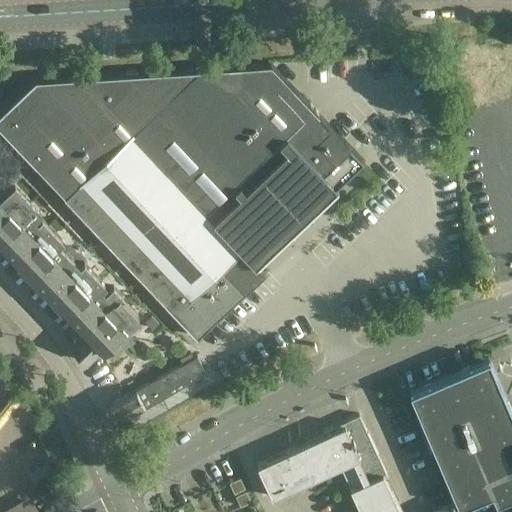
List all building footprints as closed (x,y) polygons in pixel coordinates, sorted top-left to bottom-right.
[(511,56),(483,54),(475,55),(479,72),(477,89),(479,99),(497,101),(506,99),(508,107),(506,119),(511,118),(511,126),(509,127),(511,127),(511,56)] [(0,128),(59,191),(58,191),(197,337),(245,291),(223,267),(349,147),(271,65),(198,69),(36,80),(0,113),(0,128)] [(5,165),(0,168),(0,180),(10,174),(5,165)] [(0,193),(0,242),(1,244),(17,260),(16,261),(60,306),(61,306),(77,323),(83,329),(69,343),(87,362),(123,328),(124,330),(140,315),(122,296),(124,295),(112,282),(105,290),(102,287),(106,283),(84,260),(80,264),(60,243),(64,240),(42,216),(37,220),(35,217),(42,210),(34,201),(14,180),(0,193)] [(511,193),(504,193),(500,240),(511,241),(511,193)] [(106,406),(115,425),(145,407),(206,373),(196,355),(135,389),(136,390),(106,406)] [(472,366),(412,392),(459,503),(481,493),(486,503),(475,508),(476,511),(511,511),(511,418),(487,361),(473,368),(472,366)] [(262,477),(272,497),(340,465),(349,487),(360,511),(400,511),(385,478),(388,477),(359,414),(322,431),(323,434),(256,464),(262,477)] [(31,415),(12,423),(16,433),(35,425),(31,415)] [(57,425),(39,434),(51,458),(69,449),(57,425)] [(237,477),(227,482),(232,493),(243,489),(237,477)] [(243,489),(232,493),(237,504),(248,499),(243,489)]
